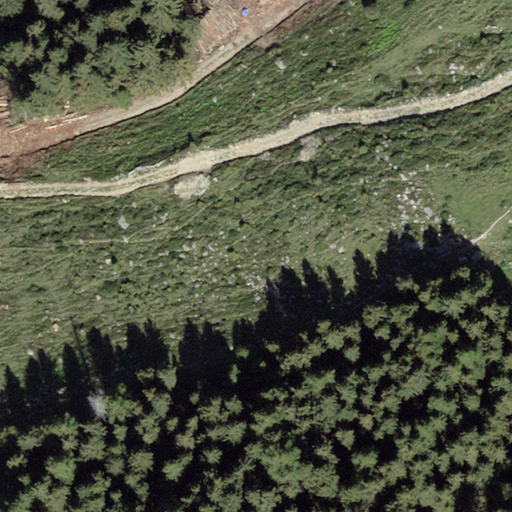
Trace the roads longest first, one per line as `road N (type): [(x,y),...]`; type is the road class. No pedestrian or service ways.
road 1 (track): [(511,84),(123,177),(0,182)]
road 2 (track): [(0,142),(167,101),(291,0)]
